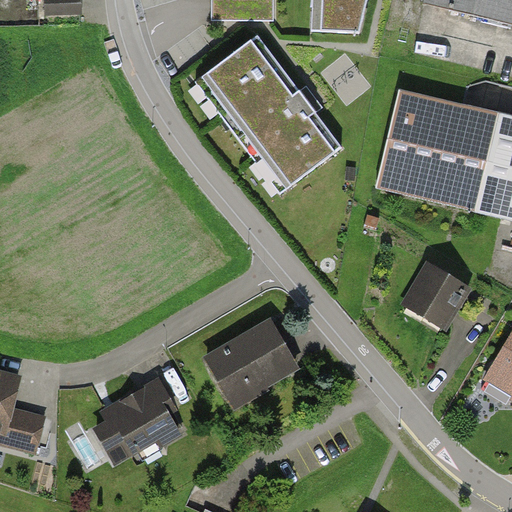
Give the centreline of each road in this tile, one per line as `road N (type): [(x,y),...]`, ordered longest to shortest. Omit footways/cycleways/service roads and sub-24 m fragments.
road 1 (residential): [(286,261),(451,455),(511,498)]
road 2 (residential): [(125,0),(142,66),(176,124),(286,261)]
road 3 (residential): [(286,261),(105,368),(59,376)]
